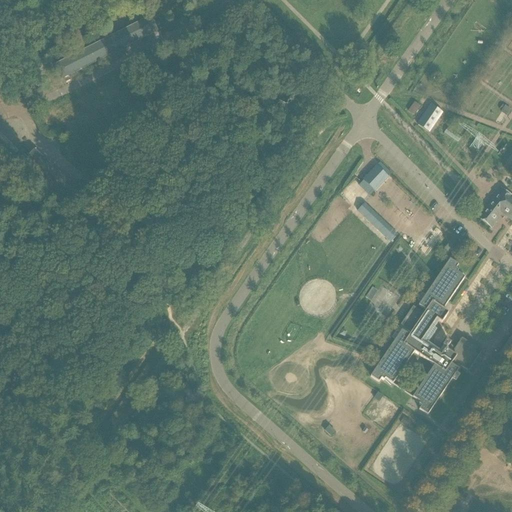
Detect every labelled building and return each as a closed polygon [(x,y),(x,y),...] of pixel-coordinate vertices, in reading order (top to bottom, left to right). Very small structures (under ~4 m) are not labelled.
[(0,0),(0,12),(2,17),(11,12),(4,0),(0,0)] [(61,80),(130,45),(157,31),(150,17),(54,66),(61,80)] [(407,112),(413,116),(419,107),(413,102),(407,112)] [(432,105),(418,125),(429,133),(443,113),(432,105)] [(505,106),(502,111),(507,115),(510,110),(505,106)] [(0,151),(9,160),(18,152),(0,133),(0,151)] [(34,150),(18,168),(48,196),(53,200),(64,210),(80,193),(69,183),(48,163),(34,150)] [(376,167),(362,181),(374,192),(388,178),(376,167)] [(477,217),(491,228),(502,213),(511,220),(511,197),(500,188),(477,217)] [(368,208),(361,215),(389,243),(397,235),(368,208)] [(401,331),(370,377),(379,383),(381,379),(384,381),(385,379),(392,384),(414,353),(434,366),(412,398),(420,403),(419,405),(421,407),(419,410),(427,416),(458,370),(451,365),(453,361),(468,371),(481,352),(462,338),(456,347),(455,349),(451,353),(446,350),(445,349),(443,348),(440,352),(422,341),(436,320),(441,323),(448,314),(443,310),(464,278),(457,273),(458,271),(456,269),(458,266),(450,260),(418,306),(426,311),(424,314),(413,307),(400,326),(411,333),(409,336),(401,331)] [(372,288),(369,293),(374,297),(377,292),(372,288)] [(497,355),(506,361),(511,351),(511,335),(497,355)] [(404,418),(400,423),(407,428),(411,423),(404,418)] [(329,426),(324,432),(330,437),(335,432),(329,426)]
